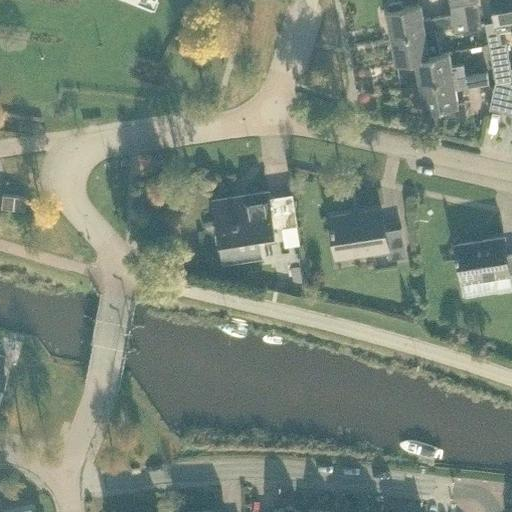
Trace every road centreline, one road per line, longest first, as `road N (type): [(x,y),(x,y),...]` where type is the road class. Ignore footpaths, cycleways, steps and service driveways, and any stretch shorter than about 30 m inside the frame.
road 1 (residential): [(493,511),(473,492),(250,470),(65,484)]
road 2 (unclassified): [(511,379),(114,272)]
road 3 (unclassified): [(114,272),(109,246),(66,193),(68,159),(80,148),(268,118)]
road 4 (residential): [(511,172),(268,118)]
road 5 (unclassified): [(111,297),(94,395),(64,471)]
road 6 (unclassified): [(268,118),(303,0)]
